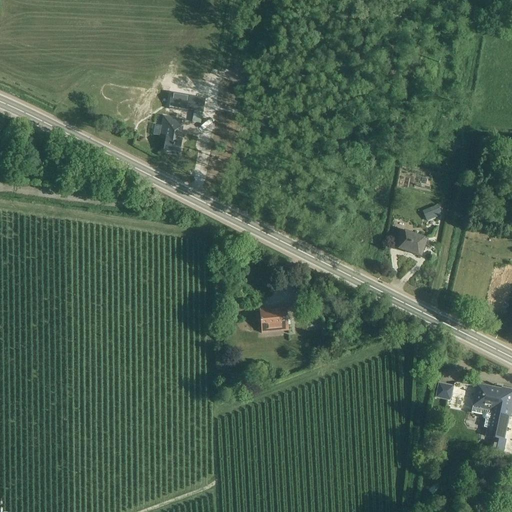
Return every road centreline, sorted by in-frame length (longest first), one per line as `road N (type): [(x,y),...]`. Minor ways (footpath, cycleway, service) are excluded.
road 1 (secondary): [(511,358),(0,101)]
road 2 (track): [(0,187),(173,208),(194,197),(234,0)]
